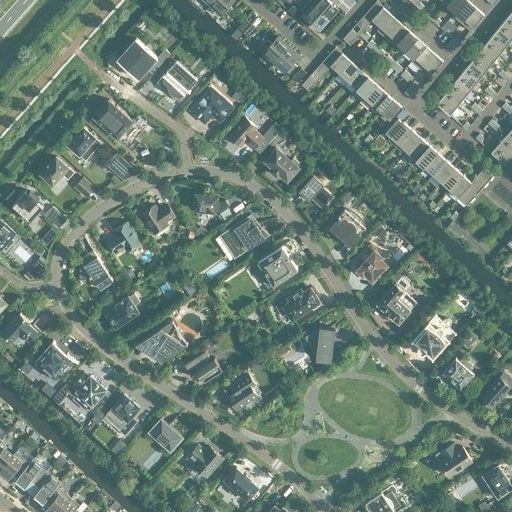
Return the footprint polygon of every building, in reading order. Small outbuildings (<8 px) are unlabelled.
[(232,0),(214,0),(211,4),(226,17),(234,9),(229,4),(232,0)] [(328,0),(310,0),(310,1),(329,18),(338,8),(328,0)] [(350,44),(360,34),(363,37),(367,32),(364,29),(373,19),(384,6),(377,0),(343,38),(350,44)] [(450,0),(448,4),(456,11),(453,14),(453,15),(466,0),(450,0)] [(469,0),(466,0),(453,15),(461,22),(476,6),(469,0)] [(294,15),(299,10),(289,1),(285,7),(294,15)] [(320,28),(329,18),(310,1),(301,11),(320,28)] [(425,5),(419,1),(416,5),(421,9),(425,5)] [(373,19),(381,26),(378,30),(393,14),(384,6),(373,19)] [(476,6),(461,22),(470,30),(485,14),(476,6),(477,6),(476,6)] [(433,20),(437,16),(431,11),(428,15),(433,20)] [(393,14),(378,30),(386,38),(401,21),(393,14)] [(442,20),(437,16),(433,20),(438,24),(442,20)] [(238,27),(243,32),(252,23),(246,18),(238,27)] [(511,23),(506,19),(499,27),(511,37),(511,23)] [(401,21),(386,38),(395,45),(410,29),(401,21)] [(257,27),(252,23),(243,32),(248,37),(257,27)] [(454,31),(449,26),(445,30),(450,35),(454,31)] [(511,38),(511,37),(499,27),(492,36),(506,47),(511,38)] [(410,29),(395,45),(395,46),(398,42),(407,49),(418,37),(410,29)] [(462,39),(456,34),(453,37),(459,43),(462,39)] [(260,47),(275,61),(289,45),(279,36),(273,43),(268,39),(260,47)] [(506,47),(492,36),(485,44),(499,55),(506,47)] [(418,37),(407,49),(415,57),(412,60),(412,61),(427,44),(418,37)] [(452,51),(459,43),(453,37),(446,46),(452,51)] [(137,38),(118,59),(139,78),(158,57),(137,38)] [(371,48),(375,43),(371,40),(367,45),(371,48)] [(374,51),(379,46),(375,43),(371,48),(374,51)] [(427,44),(412,61),(420,68),(435,52),(427,44)] [(499,55),(485,44),(478,52),(492,63),(499,55)] [(299,54),(289,45),(275,61),(290,74),(297,66),(292,61),(299,54)] [(309,90),(332,65),(331,65),(343,52),(342,52),(336,46),(302,84),(309,90)] [(378,54),(382,49),(379,46),(374,51),(378,54)] [(382,58),(386,53),(382,49),(378,54),(382,58)] [(331,65),(332,65),(340,73),(351,60),(343,52),(331,65)] [(435,52),(420,68),(429,76),(444,60),(435,52)] [(492,63),(478,52),(472,61),(485,72),(492,63)] [(351,60),(340,73),(348,80),(360,67),(351,60)] [(485,72),(472,61),(465,69),(478,80),(485,72)] [(178,65),(176,65),(174,66),(172,67),(171,68),(170,70),(169,71),(168,70),(167,71),(165,74),(164,73),(164,74),(164,75),(157,82),(178,101),(185,93),(185,94),(187,92),(186,91),(188,89),(190,91),(191,91),(189,88),(190,87),(192,87),(192,86),(192,85),(193,83),(193,81),(192,79),(189,77),(188,76),(187,74),(186,72),(186,70),(185,69),(183,67),(182,66),(180,65),(178,65)] [(293,77),(298,82),(307,72),(301,67),(293,77)] [(360,67),(348,80),(357,88),(353,91),(354,91),(368,75),(360,67)] [(478,80),(465,69),(458,77),(471,88),(478,80)] [(368,75),(354,91),(362,99),(377,83),(368,75)] [(471,88),(458,77),(451,86),(465,97),(471,88)] [(421,85),(415,80),(411,84),(417,89),(421,85)] [(377,83),(362,99),(371,107),(385,90),(377,83)] [(417,89),(411,84),(408,88),(414,93),(417,89)] [(465,97),(451,86),(444,94),(458,105),(465,97)] [(211,88),(192,109),(205,120),(211,114),(210,112),(214,112),(214,114),(221,119),(232,107),(211,88)] [(414,93),(408,88),(404,92),(410,97),(414,93)] [(385,90),(371,107),(379,114),(394,98),(385,90)] [(458,105),(444,94),(437,103),(450,114),(458,105)] [(245,95),(240,100),(244,104),(249,98),(245,95)] [(394,98),(379,114),(388,122),(402,106),(394,98)] [(95,115),(94,116),(118,137),(133,120),(126,114),(127,113),(117,105),(116,105),(109,99),(104,105),(103,105),(94,114),(95,115)] [(254,148),(264,137),(255,129),(258,127),(245,116),(229,135),(241,146),(247,139),(249,141),(248,142),(254,148)] [(396,147),(412,129),(404,121),(403,122),(398,118),(386,132),(390,136),(388,139),(396,147)] [(83,126),(78,132),(77,132),(74,136),(74,137),(69,143),(68,143),(69,144),(80,154),(80,155),(81,154),(86,159),(101,142),(96,137),(95,136),(84,126),(83,126)] [(412,129),(396,147),(405,154),(421,136),(412,129)] [(484,137),(479,133),(476,137),(480,141),(484,137)] [(364,139),(369,143),(373,138),(369,134),(364,139)] [(511,154),(511,140),(506,135),(499,143),(511,155),(511,154)] [(421,136),(405,154),(408,151),(416,159),(429,144),(421,136)] [(511,155),(499,143),(492,152),(504,163),(511,155)] [(429,144),(416,159),(424,166),(438,152),(429,144)] [(280,173),(288,180),(299,167),(297,166),(300,163),(294,158),(291,161),(277,148),(266,160),(274,167),(272,169),(278,175),(280,173)] [(438,152),(424,166),(433,174),(446,159),(438,152)] [(128,162),(117,153),(107,164),(118,173),(128,162)] [(57,156),(51,162),(50,162),(49,163),(50,163),(48,166),(47,165),(47,166),(41,173),(53,184),(62,174),(68,179),(75,171),(69,166),(68,166),(57,156)] [(446,159),(433,174),(441,182),(455,167),(446,159)] [(455,167),(441,182),(450,189),(447,192),(463,174),(455,167)] [(484,168),(471,182),(472,182),(456,200),(459,197),(467,205),(493,176),(484,168)] [(314,174),(299,190),(310,200),(313,196),(323,205),(323,208),(328,203),(330,202),(330,201),(334,196),(331,196),(321,187),(324,183),(314,174)] [(463,174),(447,192),(456,200),(472,182),(471,182),(463,174)] [(84,177),(75,186),(86,196),(95,186),(84,177)] [(26,190),(13,205),(19,210),(18,212),(25,218),(26,216),(31,221),(44,206),(38,201),(40,199),(30,190),(28,193),(26,190)] [(347,201),(354,194),(351,191),(344,198),(347,201)] [(218,197),(196,193),(194,208),(201,209),(208,210),(216,211),(217,210),(220,211),(230,205),(226,199),(222,202),(217,201),(218,197)] [(155,204),(141,213),(154,233),(168,224),(166,221),(175,215),(168,204),(162,208),(163,209),(160,211),(155,204)] [(46,213),(54,220),(60,212),(53,205),(46,213)] [(330,228),(348,244),(364,225),(362,220),(359,216),(355,212),(351,210),(346,209),(345,208),(338,216),(340,218),(330,228)] [(225,219),(232,214),(228,209),(221,213),(225,219)] [(235,258),(271,234),(251,213),(219,235),(235,258)] [(1,218),(0,219),(0,248),(5,243),(8,246),(13,240),(10,237),(16,231),(1,218)] [(141,242),(127,221),(114,230),(116,233),(106,240),(116,254),(126,247),(128,251),(141,242)] [(53,225),(41,238),(47,244),(59,231),(53,225)] [(381,225),(374,233),(380,238),(388,230),(381,225)] [(372,244),(355,263),(360,267),(360,268),(373,280),(384,268),(377,262),(382,256),(376,251),(377,249),(372,244)] [(269,250),(257,258),(259,260),(258,261),(264,269),(259,272),(269,287),(274,283),(274,284),(298,269),(283,245),(271,253),(269,250)] [(94,250),(88,254),(84,259),(82,265),(80,271),(81,277),(84,282),(92,276),(100,288),(113,279),(94,250)] [(41,253),(26,273),(36,279),(50,260),(41,253)] [(403,290),(409,283),(402,277),(378,303),(386,311),(390,315),(391,314),(399,322),(417,302),(403,290)] [(290,300),(284,305),(281,301),(276,305),(282,315),(288,311),(293,318),(319,300),(310,287),(304,291),(301,288),(288,297),(290,300)] [(129,318),(133,325),(149,314),(144,307),(139,310),(135,304),(140,301),(135,293),(130,296),(129,295),(129,294),(123,298),(121,299),(122,300),(117,303),(116,303),(116,304),(118,307),(108,314),(108,313),(107,314),(116,326),(116,327),(117,327),(117,326),(129,318)] [(485,310),(480,306),(471,316),(476,320),(485,310)] [(21,312),(3,332),(12,341),(21,331),(24,334),(23,336),(31,342),(41,331),(34,323),(33,325),(29,322),(30,321),(21,312)] [(433,359),(457,333),(450,326),(451,325),(452,323),(451,321),(450,319),(448,318),(445,318),(443,319),(442,320),(435,314),(412,340),(433,359)] [(173,319),(137,343),(161,358),(188,341),(173,319)] [(339,331),(331,319),(306,335),(321,358),(333,350),(325,339),(339,331)] [(463,339),(468,345),(478,336),(473,330),(463,339)] [(60,347),(54,340),(53,340),(54,341),(36,361),(57,380),(60,372),(62,373),(64,372),(65,371),(65,369),(64,367),(67,364),(73,358),(75,359),(76,359),(74,357),(68,352),(67,353),(60,347)] [(285,343),(278,348),(277,349),(281,355),(289,349),(285,343)] [(206,349),(183,364),(188,371),(195,366),(197,369),(194,371),(198,378),(201,376),(205,382),(223,370),(219,364),(220,364),(216,357),(212,360),(210,357),(210,356),(206,349)] [(254,372),(269,363),(264,356),(250,366),(254,372)] [(471,366),(472,364),(466,358),(464,360),(462,358),(460,361),(456,357),(443,372),(461,388),(465,384),(467,386),(473,379),(471,377),(475,373),(471,370),(473,368),(471,366)] [(102,395),(107,389),(101,383),(103,381),(99,378),(97,380),(91,375),(90,376),(85,372),(74,385),(79,389),(77,390),(83,396),(83,397),(84,396),(86,398),(86,399),(86,400),(87,399),(93,404),(98,398),(99,399),(102,395)] [(228,396),(237,409),(255,398),(257,401),(262,398),(259,394),(258,395),(252,387),(256,384),(249,373),(231,385),(235,391),(228,396)] [(511,377),(509,375),(505,379),(500,374),(480,396),(492,407),(501,396),(502,397),(507,392),(506,391),(508,389),(511,393),(511,377)] [(125,394),(107,414),(121,427),(119,429),(125,435),(138,420),(132,415),(140,407),(125,394)] [(171,449),(182,436),(162,418),(151,430),(171,449)] [(0,470),(16,451),(13,455),(0,443),(3,440),(0,442),(0,470)] [(472,459),(463,446),(459,449),(454,442),(437,454),(441,461),(440,461),(450,475),(456,471),(457,473),(463,469),(462,467),(472,459)] [(223,457),(211,446),(206,451),(204,450),(205,449),(198,443),(189,454),(197,461),(194,464),(207,476),(223,457)] [(17,478),(33,459),(33,458),(30,462),(16,451),(0,470),(0,471),(9,478),(13,474),(17,477),(17,478)] [(47,470),(33,459),(17,478),(26,486),(31,480),(35,484),(47,470)] [(499,464),(498,464),(484,474),(484,473),(483,474),(484,475),(484,474),(498,496),(499,496),(511,487),(511,484),(509,480),(507,477),(505,474),(505,473),(503,471),(499,465),(499,464)] [(246,474),(237,466),(216,489),(225,496),(222,499),(228,504),(230,501),(239,509),(259,486),(250,478),(251,477),(246,473),(246,474)] [(44,501),(61,482),(47,470),(35,484),(40,488),(35,494),(44,501)] [(58,511),(71,497),(58,486),(61,482),(44,501),(45,502),(45,501),(50,504),(46,509),(49,511),(58,511)] [(369,507),(372,508),(374,511),(397,511),(407,506),(406,503),(404,501),(402,499),(403,498),(402,497),(401,498),(397,492),(399,492),(398,491),(397,492),(397,491),(396,489),(394,486),(392,485),(367,501),(367,503),(368,506),(369,507)] [(81,511),(69,501),(72,497),(71,497),(58,511),(81,511)] [(487,511),(497,506),(492,498),(482,503),(487,511)] [(83,500),(79,507),(83,510),(88,503),(83,500)] [(197,500),(187,511),(195,511),(202,505),(197,500)]
